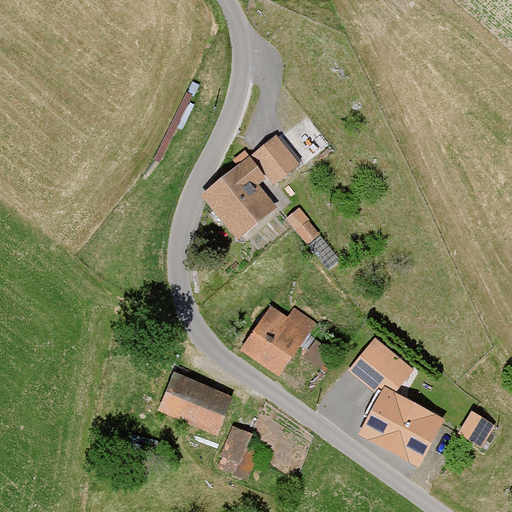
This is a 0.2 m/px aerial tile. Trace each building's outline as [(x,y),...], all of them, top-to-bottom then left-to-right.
[(278,143),(206,203),(242,246),(281,212),(269,197),(300,170),(278,143)] [(298,208),(288,217),(310,241),(320,231),(298,208)] [(274,310),(245,355),(282,378),(315,327),(295,314),(291,321),(274,310)] [(388,400),(367,434),(419,466),(445,424),(401,397),(418,370),(375,344),(353,378),(388,400)] [(236,402),(197,389),(185,426),(223,439),(236,402)] [(496,430),(477,419),(463,441),(482,453),(496,430)] [(219,467),(247,476),(261,431),(233,422),(219,467)]
